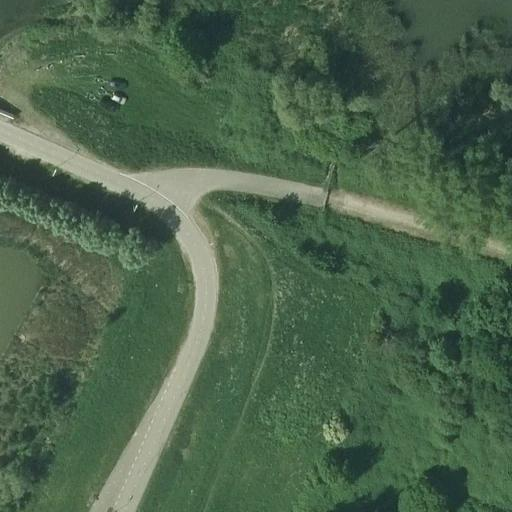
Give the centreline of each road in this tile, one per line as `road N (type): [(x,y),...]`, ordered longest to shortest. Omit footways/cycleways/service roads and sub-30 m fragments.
road 1 (unclassified): [(0,410),(190,0)]
road 2 (track): [(511,256),(337,204)]
